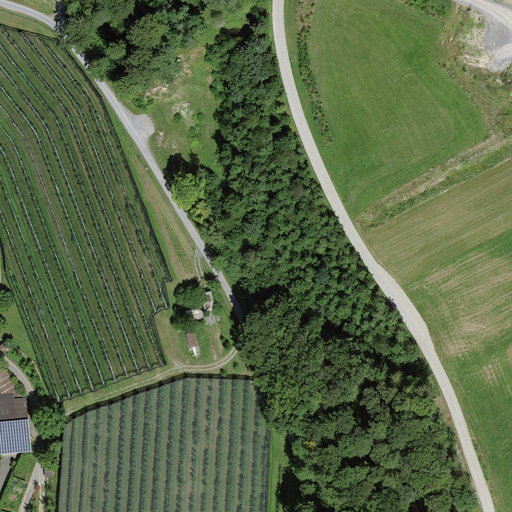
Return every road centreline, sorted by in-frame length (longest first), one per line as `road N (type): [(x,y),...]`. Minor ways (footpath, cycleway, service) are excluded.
road 1 (unclassified): [(277,0),(288,87),(325,185),(364,257),(414,323),(487,511)]
road 2 (track): [(110,95),(223,284),(276,396),(296,448),(304,511)]
